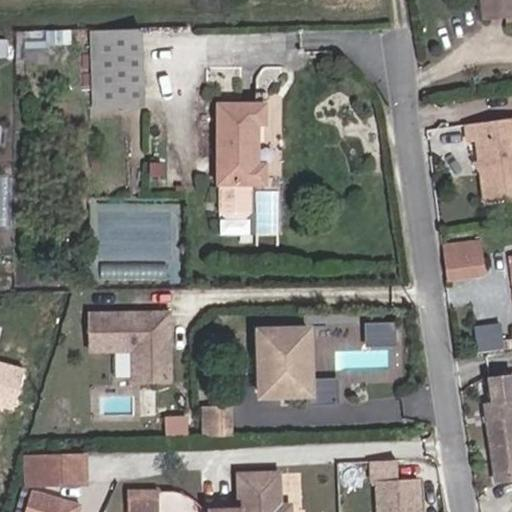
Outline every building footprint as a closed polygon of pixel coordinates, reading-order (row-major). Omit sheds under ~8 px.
[(511,0),(494,0),(498,30),(511,27),(511,0)] [(511,27),(498,30),(499,37),(511,35),(511,27)] [(141,51),(87,51),(88,125),(140,124),(141,51)] [(246,187),(248,144),(257,144),(256,128),(212,126),(208,232),(213,239),(233,240),(239,234),(240,204),(255,206),(256,188),(246,187)] [(482,207),(511,202),(511,186),(508,160),(511,158),(511,144),(511,141),(463,149),(465,167),(473,166),(477,192),(480,192),(482,207)] [(511,222),(511,202),(482,207),(485,226),(511,222)] [(474,291),(470,271),(439,275),(442,297),(474,291)] [(511,327),(511,276),(501,278),(508,329),(511,327)] [(172,312),(90,313),(90,353),(131,353),(131,383),(172,383),(172,312)] [(475,323),(479,349),(504,346),(500,320),(475,323)] [(398,379),(398,323),(317,323),(317,369),(344,369),(344,379),(398,379)] [(312,324),(265,324),(266,391),(314,390),(312,324)] [(28,370),(0,362),(0,408),(16,413),(28,370)] [(226,409),(200,410),(201,435),(228,433),(226,409)] [(476,414),(479,443),(509,439),(505,411),(476,414)] [(511,499),(511,464),(509,439),(479,443),(488,503),(511,499)] [(90,454),(22,455),(22,487),(30,489),(90,486),(90,454)] [(277,511),(275,474),(237,476),(238,511),(217,511),(286,511),(287,511),(277,511)] [(423,511),(423,480),(373,482),(374,511),(423,511)] [(157,511),(158,486),(127,485),(126,511),(157,511)] [(79,511),(81,504),(30,489),(23,511),(79,511)]
